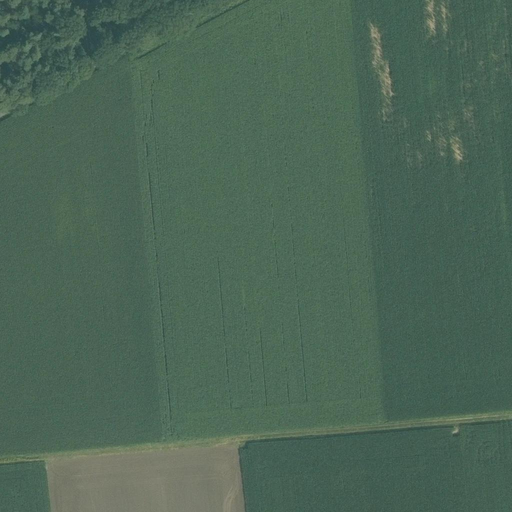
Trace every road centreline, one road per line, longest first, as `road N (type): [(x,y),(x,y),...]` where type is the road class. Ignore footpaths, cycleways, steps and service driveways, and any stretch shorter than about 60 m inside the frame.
road 1 (track): [(511,419),(0,466)]
road 2 (unclassified): [(223,0),(0,118)]
